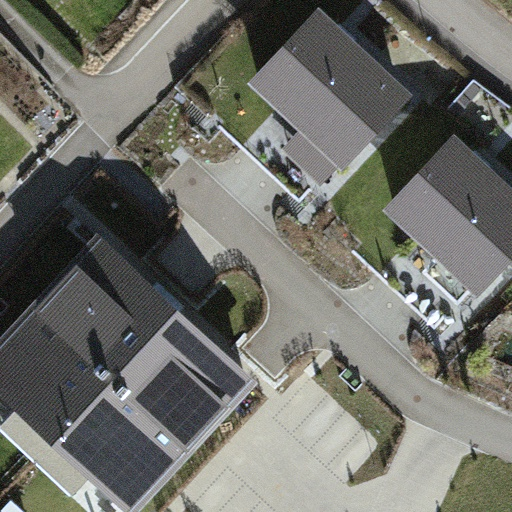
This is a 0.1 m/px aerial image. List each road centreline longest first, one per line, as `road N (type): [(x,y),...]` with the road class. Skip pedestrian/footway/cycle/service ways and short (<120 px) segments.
road 1 (residential): [(511,440),(421,400),(183,177)]
road 2 (residential): [(0,238),(219,0)]
